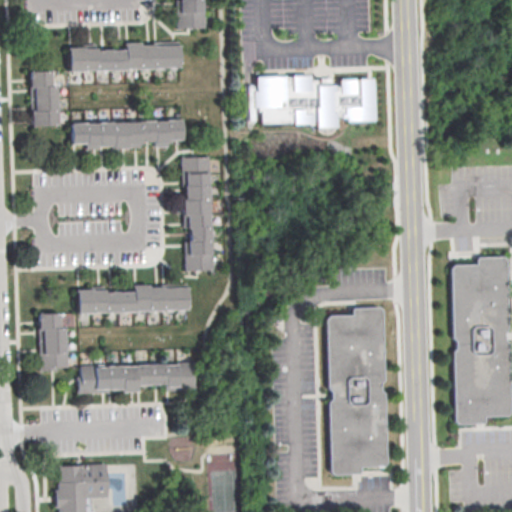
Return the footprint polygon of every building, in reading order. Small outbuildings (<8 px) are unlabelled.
[(197,0),(198,12),(201,11),(202,29),(173,30),(172,0),(197,0)] [(64,48),(65,72),(176,68),(176,45),(151,46),(151,45),(137,45),(137,43),(120,43),(120,50),(93,51),(93,49),(80,49),(80,47),(64,48)] [(26,72),(28,127),(54,126),(52,86),(47,86),(47,71),(26,72)] [(253,76),(253,89),(250,89),(250,108),(257,108),(258,123),(312,122),(312,127),(333,127),(333,116),(342,116),(342,120),(371,120),(370,78),(336,78),(336,85),(328,85),(328,78),(308,78),(308,75),(253,76)] [(67,123),(68,144),(81,144),(81,146),(108,145),(108,149),(137,148),(137,142),(150,142),(150,144),(165,144),(165,141),(178,141),(178,120),(67,123)] [(177,156),(205,156),(208,270),(181,271),(180,242),(183,242),(183,228),(180,228),(179,200),(181,200),(181,187),(178,187),(177,156)] [(473,258),(498,257),(501,260),(504,329),(500,333),(501,340),(504,343),(506,412),(504,416),(480,417),(480,422),(478,425),(453,425),(450,422),(447,352),(451,349),(451,342),(447,338),(445,269),(448,266),(471,265),(471,259),(473,258)] [(72,290),(73,314),(185,311),(184,288),(159,288),(159,287),(145,288),(145,285),(128,286),(128,292),(101,293),(101,291),(88,292),(88,290),(72,290)] [(349,308),(374,308),(377,311),(380,380),(377,384),(377,391),(380,394),(383,463),(380,466),(356,467),(357,472),(354,475),(330,476),(326,472),(324,403),(328,400),(327,392),(323,389),(321,320),(324,316),(347,316),(347,310),(349,308)] [(34,314),(36,372),(53,371),(53,368),(64,368),(63,353),(61,353),(60,328),(55,328),(55,313),(34,314)] [(191,387),(190,363),(79,367),(80,390),(104,389),(105,390),(118,390),(119,392),(136,392),(135,385),(163,384),(163,387),(175,386),(175,388),(191,387)] [(103,497),(103,463),(54,464),(54,511),(81,511),(82,497),(103,497)]
